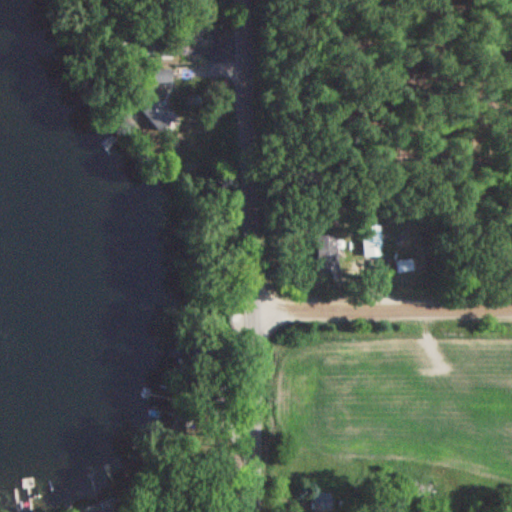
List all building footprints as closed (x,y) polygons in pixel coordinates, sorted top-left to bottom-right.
[(170,71),(151,71),(151,84),(170,84),(170,71)] [(153,97),(137,112),(157,135),(173,120),(153,97)] [(379,258),(379,227),(361,227),(361,258),(379,258)] [(336,274),(335,236),(315,237),(315,275),(336,274)] [(394,275),(411,272),(409,260),(392,263),(394,275)] [(417,511),(418,481),(398,481),(398,511),(417,511)] [(311,494),(310,511),(326,511),(327,495),(311,494)]
